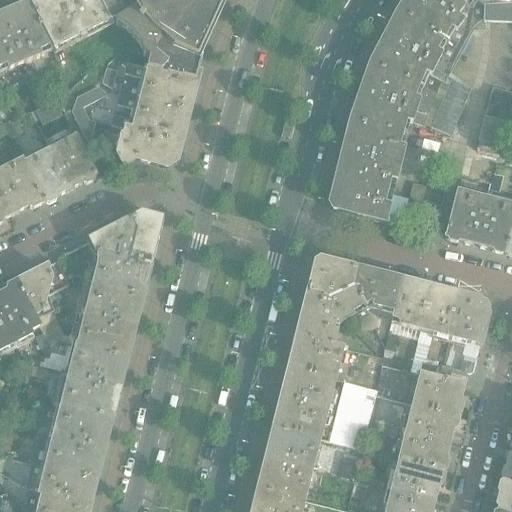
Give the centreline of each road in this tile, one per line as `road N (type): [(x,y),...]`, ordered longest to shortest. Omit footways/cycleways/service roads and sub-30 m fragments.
road 1 (tertiary): [(206,207),(129,511)]
road 2 (tertiary): [(208,511),(280,225)]
road 3 (residential): [(511,285),(280,225)]
road 4 (residential): [(0,261),(125,196),(145,192),(206,207)]
road 5 (tertiary): [(280,225),(318,76),(343,18)]
road 6 (tertiary): [(263,0),(206,207)]
road 7 (residential): [(511,317),(462,511)]
